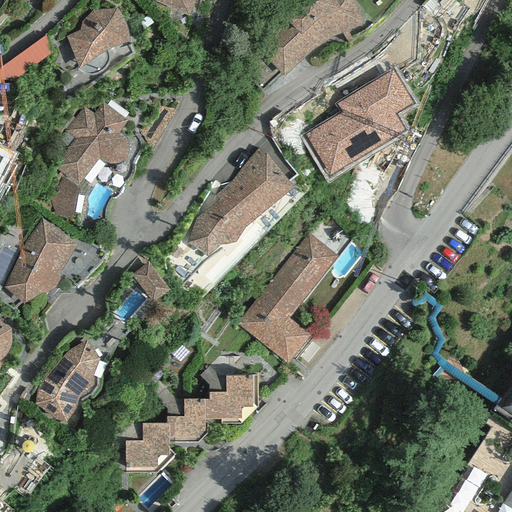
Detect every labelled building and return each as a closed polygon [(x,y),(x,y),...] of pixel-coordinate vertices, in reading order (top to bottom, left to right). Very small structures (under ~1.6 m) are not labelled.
[(156,0),(186,14),(193,0),(156,0)] [(292,0),(298,13),(259,49),(284,74),(327,38),(361,23),(350,0),(292,0)] [(434,16),(425,7),(401,30),(405,41),(415,42),(436,24),(434,16)] [(80,33),(69,38),(78,66),(107,48),(128,42),(122,21),(115,12),(93,13),(83,23),(80,33)] [(421,68),(404,45),(390,52),(385,51),(373,72),(358,120),(381,129),(395,112),(404,112),(408,104),(411,81),(421,68)] [(114,134),(124,120),(100,102),(89,117),(83,111),(67,130),(75,136),(54,165),(78,183),(98,156),(108,162),(118,162),(124,158),(127,150),(125,144),(122,139),(114,134)] [(263,159),(257,151),(233,182),(217,195),(222,201),(197,221),(189,243),(207,256),(218,244),(234,241),(243,226),(291,187),(266,156),(263,159)] [(76,190),(63,180),(51,201),(55,214),(72,217),(76,190)] [(74,246),(42,222),(27,243),(5,286),(23,302),(39,293),(48,292),(58,281),(59,271),(74,246)] [(313,236),(235,324),(287,368),(312,339),(286,316),(338,258),(313,236)] [(168,290),(148,264),(133,276),(153,301),(168,290)] [(8,331),(0,327),(0,355),(9,345),(8,331)] [(41,400),(37,404),(66,422),(73,409),(76,398),(91,385),(91,373),(98,360),(86,342),(68,353),(40,387),(39,394),(41,400)] [(249,379),(228,379),(223,374),(238,357),(219,358),(202,377),(209,383),(209,401),(175,402),(157,384),(150,392),(168,408),(168,426),(143,426),(143,444),(126,444),(126,467),(155,467),(155,455),(166,455),(166,436),(194,436),(194,429),(202,429),(202,418),(236,418),(236,404),(249,404),(249,379)] [(511,511),(511,393),(499,412),(507,417),(439,511),(511,511)]
